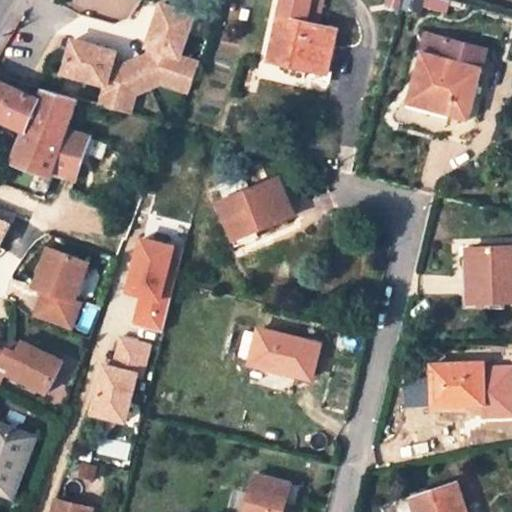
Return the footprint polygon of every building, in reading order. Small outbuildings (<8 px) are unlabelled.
[(304,22),(309,0),(276,0),(264,60),(271,62),(277,38),(282,17),(304,22)] [(162,82),(181,89),(192,60),(182,57),(196,15),(163,4),(149,46),(154,48),(152,53),(137,59),(150,87),(162,82)] [(304,22),(282,17),(277,38),(286,40),(279,64),(326,74),(337,30),(304,22)] [(470,120),(485,69),(483,68),(488,50),(458,42),(460,37),(446,33),(445,39),(429,35),(424,53),(412,96),(449,106),(446,114),(470,120)] [(271,62),(279,64),(286,40),(277,38),(271,62)] [(73,40),(64,73),(107,85),(104,95),(134,103),(137,93),(150,87),(137,59),(122,66),(114,63),(117,51),(73,40)] [(201,63),(192,60),(181,89),(191,92),(201,63)] [(77,181),(92,137),(69,131),(79,99),(45,89),(41,99),(0,81),(0,119),(27,132),(15,162),(52,177),(54,173),(77,181)] [(104,95),(101,105),(131,113),(134,103),(104,95)] [(444,121),(446,114),(449,106),(412,96),(407,111),(444,121)] [(224,200),(220,202),(236,241),(260,231),(297,215),(280,176),(249,189),(224,200)] [(220,188),(224,200),(249,189),(246,178),(220,188)] [(0,240),(10,221),(0,217),(0,240)] [(260,231),(236,241),(241,253),(264,243),(260,231)] [(511,247),(468,249),(471,299),(511,298),(511,247)] [(45,293),(37,317),(73,329),(81,304),(76,302),(89,263),(49,249),(39,279),(47,282),(43,292),(45,293)] [(125,312),(135,279),(116,273),(105,306),(125,312)] [(35,289),(43,292),(47,282),(39,279),(35,289)] [(322,343),(259,329),(258,335),(251,359),(250,365),(313,379),(322,343)] [(251,359),(258,335),(246,332),(239,356),(251,359)] [(106,366),(94,413),(126,422),(138,375),(143,376),(150,346),(122,339),(115,368),(106,366)] [(13,342),(10,350),(19,354),(22,347),(13,342)] [(7,373),(49,394),(64,363),(24,343),(22,347),(19,354),(10,350),(7,354),(0,350),(0,386),(1,387),(7,373)] [(485,364),(432,366),(434,406),(486,405),(485,364)] [(39,438),(0,423),(0,491),(14,497),(39,438)] [(292,483),(255,474),(245,511),(284,511),(287,503),(292,483)] [(300,485),(292,483),(287,503),(295,505),(300,485)] [(424,511),(466,511),(458,485),(420,497),(424,511)] [(413,499),(417,511),(424,511),(420,497),(413,499)] [(91,511),(93,508),(58,499),(54,511),(91,511)]
